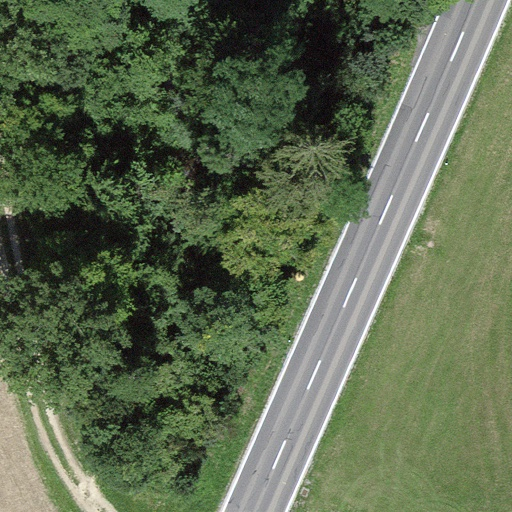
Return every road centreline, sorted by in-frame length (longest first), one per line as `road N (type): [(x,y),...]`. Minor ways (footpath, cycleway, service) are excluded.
road 1 (secondary): [(256,511),(469,0)]
road 2 (track): [(108,511),(75,472),(42,376),(0,151)]
